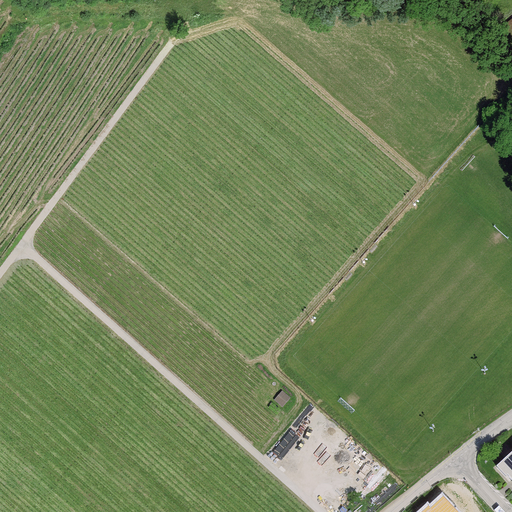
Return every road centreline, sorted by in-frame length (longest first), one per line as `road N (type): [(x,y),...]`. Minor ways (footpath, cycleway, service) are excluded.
road 1 (track): [(29,246),(320,511)]
road 2 (track): [(171,44),(0,285)]
